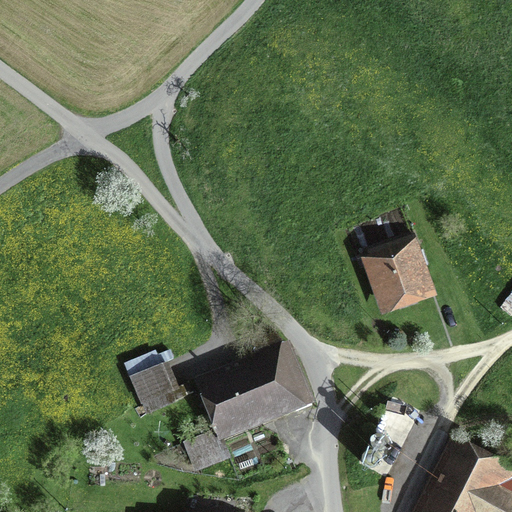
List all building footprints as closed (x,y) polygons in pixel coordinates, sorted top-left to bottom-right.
[(424,289),(416,268),(427,264),(422,250),(420,251),(414,234),(368,250),(387,302),(424,289)] [(252,342),(261,363),(208,385),(225,427),(308,393),(291,351),(275,332),(252,342)] [(173,389),(162,363),(131,376),(142,402),(173,389)] [(214,445),(209,433),(186,442),(196,468),(229,456),(223,441),(214,445)] [(506,511),(511,501),(511,479),(498,473),(502,464),(461,443),(425,511),(506,511)]
